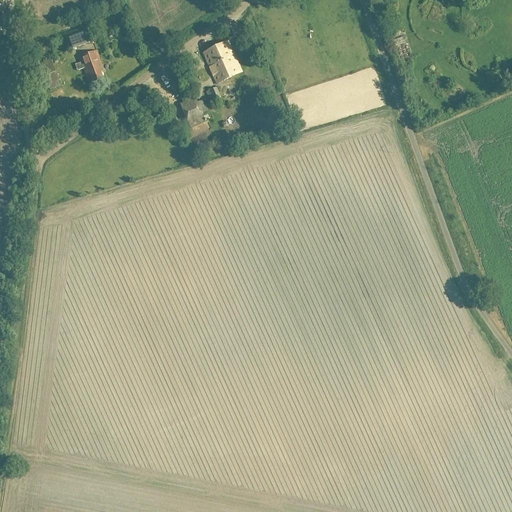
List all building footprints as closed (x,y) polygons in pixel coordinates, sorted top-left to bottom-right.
[(63,34),(68,51),(93,44),(87,27),(63,34)] [(217,85),(240,75),(227,45),(204,55),(217,85)] [(88,85),(103,80),(98,67),(101,66),(96,51),(79,57),(88,85)] [(49,91),(61,86),(51,60),(39,65),(49,91)] [(216,88),(209,91),(214,101),(220,98),(216,88)] [(159,92),(154,96),(159,103),(165,98),(159,92)] [(208,112),(203,101),(182,111),(190,129),(205,123),(204,122),(206,121),(205,120),(204,121),(201,115),(208,112)]
